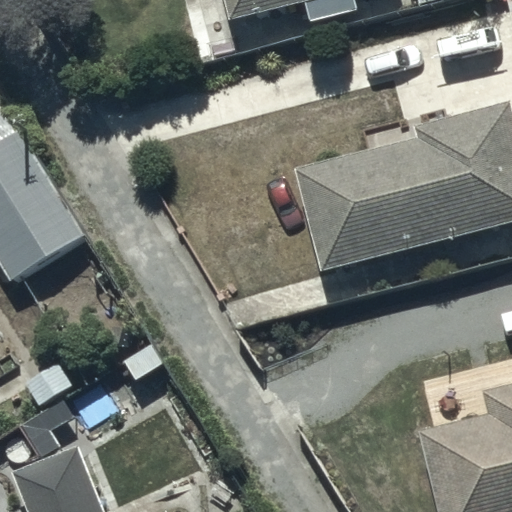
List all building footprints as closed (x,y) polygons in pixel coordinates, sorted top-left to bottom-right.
[(237,0),(241,14),(291,0),(310,0),(315,18),(366,4),(365,0),(237,0)] [(378,146),(301,164),(325,265),(511,220),(511,98),(374,131),(378,146)] [(24,122),(0,137),(0,246),(20,278),(93,232),(24,122)] [(446,511),(511,511),(511,383),(493,388),(497,408),(426,425),(446,511)] [(41,511),(116,511),(89,440),(24,465),(41,511)]
